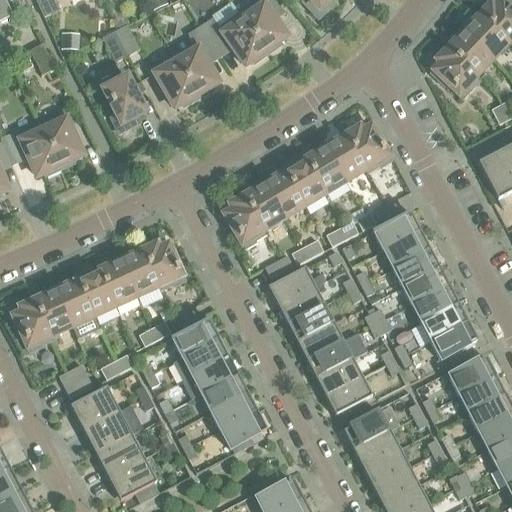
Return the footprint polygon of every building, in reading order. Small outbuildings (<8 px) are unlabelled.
[(0,0),(0,23),(12,18),(3,0),(0,0)] [(59,13),(53,0),(34,0),(44,20),(59,13)] [(167,7),(163,0),(144,0),(151,14),(167,7)] [(285,40),(268,16),(279,8),(273,0),(255,0),(257,2),(238,16),(267,57),(280,48),(278,45),(285,40)] [(305,0),(306,1),(303,5),(318,21),(334,6),(331,2),(332,0),(305,0)] [(511,48),(511,9),(503,2),(495,11),(491,7),(480,19),(508,45),(511,49),(511,48)] [(267,57),(238,16),(219,29),(213,21),(200,29),(215,53),(228,44),(245,68),(251,64),(253,66),(267,57)] [(508,45),(480,19),(473,26),(471,23),(461,33),(491,62),(508,45)] [(139,53),(126,29),(114,35),(127,59),(139,53)] [(217,86),(202,61),(215,53),(200,29),(187,37),(192,46),(172,58),(197,101),(211,93),(209,90),(217,86)] [(491,62),(461,33),(452,43),(454,45),(448,52),(475,79),(491,62)] [(127,59),(114,35),(102,41),(115,66),(127,59)] [(79,36),(61,36),(61,52),(78,53),(79,36)] [(55,72),(42,47),(29,54),(42,78),(55,72)] [(475,79),(448,52),(436,64),(440,68),(431,77),(444,88),(446,86),(462,101),(479,83),(475,79)] [(197,101),(172,58),(148,71),(153,80),(155,79),(174,111),(181,107),(183,109),(197,101)] [(32,70),(26,59),(14,65),(20,76),(32,70)] [(143,117),(120,73),(98,85),(113,114),(108,116),(119,136),(138,126),(136,121),(143,117)] [(511,121),(511,108),(509,103),(501,108),(508,123),(511,121)] [(508,123),(501,108),(491,113),(499,128),(508,123)] [(81,159),(66,125),(68,124),(64,115),(39,126),(60,172),(75,165),(73,162),(81,159)] [(60,172),(39,126),(14,137),(18,146),(20,145),(36,179),(44,176),(45,179),(60,172)] [(390,164),(378,146),(381,144),(372,129),(362,136),(359,131),(345,140),(365,173),(368,178),(390,164)] [(365,173),(345,140),(337,145),(335,142),(323,149),(345,185),(365,173)] [(511,147),(499,155),(511,180),(511,147)] [(345,185),(323,149),(312,156),(313,159),(305,164),(325,197),(345,185)] [(511,195),(511,180),(499,155),(491,159),(478,166),(497,203),(498,202),(502,209),(505,207),(502,201),(511,195)] [(325,197),(305,164),(288,174),(283,177),(303,210),(325,197)] [(303,210),(283,177),(275,181),(273,179),(262,186),(283,222),(303,210)] [(283,222),(262,186),(250,193),(252,196),(247,199),(243,201),(263,234),(283,222)] [(263,234),(243,201),(229,209),(232,213),(221,220),(230,234),(233,233),(244,251),(265,239),(263,234)] [(402,214),(396,202),(386,207),(392,219),(402,214)] [(392,219),(386,207),(373,214),(379,225),(392,219)] [(375,228),(369,216),(365,218),(371,230),(375,228)] [(382,254),(419,235),(411,218),(412,218),(411,216),(370,237),(371,239),(374,238),(382,254)] [(371,230),(365,218),(356,223),(362,235),(371,230)] [(357,237),(351,226),(344,230),(350,241),(357,237)] [(350,241),(344,230),(325,239),(331,251),(350,241)] [(392,273),(429,253),(419,235),(382,254),(392,273)] [(323,255),(317,244),(302,252),(307,263),(323,255)] [(183,284),(174,264),(177,263),(170,248),(159,253),(157,248),(142,255),(161,294),(183,284)] [(355,258),(349,248),(341,252),(346,263),(355,258)] [(307,263),(302,252),(291,257),(297,269),(307,263)] [(401,291),(439,271),(429,253),(392,273),(401,291)] [(161,294),(142,255),(133,259),(132,256),(119,262),(137,299),(142,311),(164,300),(161,294)] [(341,266),(336,255),(327,259),(333,270),(341,266)] [(293,271),(287,259),(280,263),(286,275),(293,271)] [(137,299),(119,262),(107,267),(108,270),(100,274),(116,309),(137,299)] [(286,275),(280,263),(264,271),(270,283),(286,275)] [(411,309),(448,290),(439,271),(401,291),(411,309)] [(277,310),(314,290),(304,272),(267,291),(277,310)] [(116,309),(100,274),(76,285),(92,320),(116,309)] [(369,285),(363,275),(355,279),(360,289),(369,285)] [(312,282),(317,289),(326,284),(322,276),(312,282)] [(355,292),(350,282),(342,286),(347,297),(355,292)] [(92,320),(76,285),(68,289),(66,286),(54,292),(71,330),(92,320)] [(374,296),(369,285),(360,289),(366,300),(374,296)] [(286,328),(324,309),(314,290),(277,310),(286,328)] [(420,327),(458,308),(448,290),(411,309),(420,327)] [(71,330),(54,292),(41,297),(43,300),(34,305),(50,340),(71,330)] [(361,303),(355,292),(347,297),(353,307),(361,303)] [(50,340),(34,305),(19,311),(22,316),(10,321),(17,337),(20,335),(29,355),(52,345),(50,340)] [(430,345),(467,326),(458,308),(420,327),(430,345)] [(296,346),(333,327),(324,309),(286,328),(296,346)] [(197,323),(191,312),(191,311),(173,321),(179,332),(197,323)] [(385,323),(380,312),(371,316),(377,327),(385,323)] [(377,327),(371,316),(363,321),(369,331),(377,327)] [(182,363),(219,344),(210,326),(210,325),(209,323),(169,344),(170,346),(172,345),(181,362),(182,363)] [(390,333),(385,323),(377,327),(382,337),(390,333)] [(170,337),(164,325),(151,332),(157,343),(170,337)] [(440,364),(477,345),(467,326),(430,345),(440,364)] [(305,364),(343,345),(333,327),(296,346),(305,364)] [(382,337),(377,327),(369,331),(359,337),(364,347),(380,339),(382,337)] [(157,343),(151,332),(138,339),(144,350),(157,343)] [(191,381),(228,362),(219,344),(182,363),(181,362),(172,367),(181,385),(191,380),(191,381)] [(315,383),(352,363),(343,345),(305,364),(315,383)] [(407,357),(401,347),(393,351),(398,362),(407,357)] [(393,364),(388,354),(379,358),(385,369),(393,364)] [(412,368),(407,357),(398,362),(404,372),(412,368)] [(132,370),(127,359),(126,359),(113,366),(119,377),(132,370)] [(496,381),(496,380),(486,361),(448,381),(459,400),(496,381)] [(201,399),(238,380),(228,362),(191,381),(191,380),(181,385),(191,403),(200,398),(201,399)] [(325,401),(362,381),(352,363),(315,383),(325,401)] [(399,375),(393,364),(385,369),(390,379),(399,375)] [(119,377),(113,366),(100,373),(106,384),(119,377)] [(153,377),(148,366),(139,371),(145,381),(153,377)] [(64,392),(87,380),(81,369),(59,381),(64,392)] [(159,387),(153,377),(145,381),(150,391),(159,387)] [(70,403),(92,391),(87,380),(64,392),(70,403)] [(210,417),(247,398),(238,380),(201,399),(210,416),(210,417)] [(334,419),(372,400),(362,381),(325,401),(334,419)] [(468,418),(505,399),(496,381),(459,400),(468,418)] [(148,400),(142,389),(134,394),(140,404),(148,400)] [(119,415),(106,391),(70,410),(77,425),(82,434),(119,415)] [(220,435),(257,416),(247,398),(210,417),(219,434),(220,435)] [(478,437),(511,418),(511,411),(505,399),(468,418),(478,437)] [(153,410),(148,400),(140,404),(145,414),(153,410)] [(435,412),(430,401),(421,406),(427,416),(435,412)] [(172,413),(167,402),(158,407),(164,417),(172,413)] [(421,418),(415,407),(407,412),(413,422),(421,418)] [(390,435),(399,431),(388,411),(342,435),(353,455),(390,435)] [(440,422),(435,412),(427,416),(432,426),(440,422)] [(177,423),(172,413),(164,417),(169,428),(177,423)] [(131,438),(119,415),(82,434),(94,458),(131,438)] [(250,442),(266,434),(257,416),(220,435),(229,453),(231,452),(233,458),(253,447),(250,442)] [(426,428),(421,418),(413,422),(418,432),(426,428)] [(487,455),(511,441),(511,418),(478,437),(487,455)] [(362,473),(400,453),(390,435),(353,455),(362,473)] [(172,446),(167,436),(159,440),(164,451),(172,446)] [(454,448),(449,437),(440,442),(446,452),(454,448)] [(143,462),(131,438),(94,458),(107,481),(143,462)] [(191,449),(186,438),(177,443),(183,453),(191,449)] [(496,473),(511,464),(511,441),(487,455),(496,473)] [(440,454),(434,443),(426,448),(431,458),(440,454)] [(178,457),(172,446),(164,451),(170,461),(178,457)] [(459,458),(454,448),(446,452),(451,463),(459,458)] [(196,459),(191,449),(183,453),(188,464),(196,459)] [(372,491),(409,471),(400,453),(362,473),(372,491)] [(0,477),(9,472),(2,458),(0,454),(0,477)] [(445,464),(440,454),(431,458),(437,469),(445,464)] [(156,486),(143,462),(107,481),(120,505),(134,498),(139,507),(159,497),(154,487),(156,486)] [(506,491),(511,487),(511,464),(496,473),(506,491)] [(381,509),(418,489),(409,471),(372,491),(381,509)] [(0,506),(22,496),(17,486),(9,472),(0,477),(0,506)] [(470,485),(465,475),(457,479),(462,489),(470,485)] [(462,489),(457,479),(456,478),(448,483),(454,494),(462,489)] [(259,511),(282,511),(302,502),(293,484),(277,492),(274,487),(254,497),(257,502),(255,503),(259,511)] [(476,496),(470,485),(462,489),(467,499),(467,500),(476,496)] [(382,511),(419,511),(428,508),(418,489),(381,509),(382,511)] [(467,499),(462,489),(454,494),(459,503),(467,499)] [(0,511),(30,511),(27,505),(22,496),(0,506),(0,511)] [(307,511),(302,502),(282,511),(307,511)]
